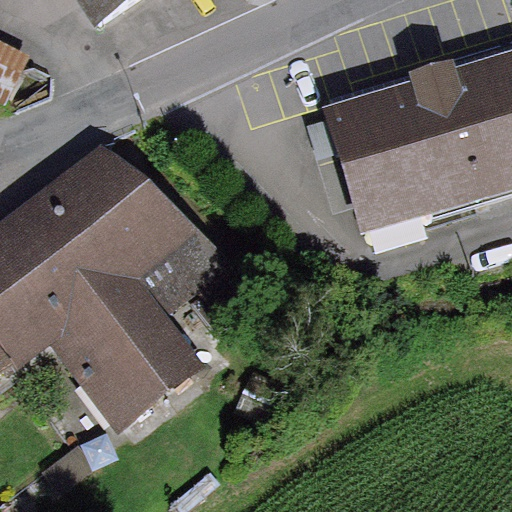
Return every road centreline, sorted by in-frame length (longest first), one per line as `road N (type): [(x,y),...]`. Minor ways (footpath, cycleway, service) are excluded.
road 1 (residential): [(329,0),(0,147)]
road 2 (unknown): [(249,36),(396,191)]
